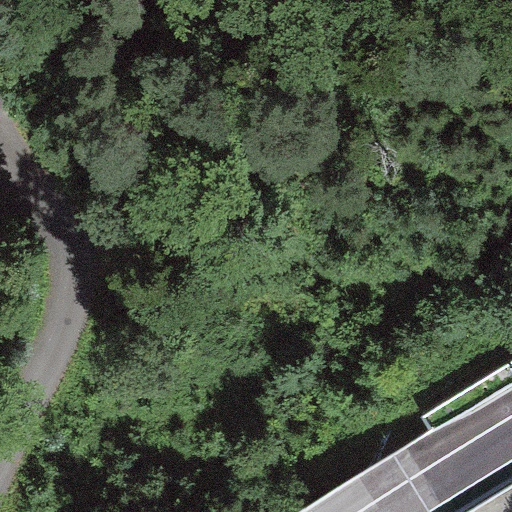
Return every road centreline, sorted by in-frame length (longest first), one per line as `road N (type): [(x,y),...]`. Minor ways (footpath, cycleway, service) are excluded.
road 1 (track): [(0,458),(42,376),(69,290),(58,223),(0,163)]
road 2 (motorway): [(511,437),(393,511)]
